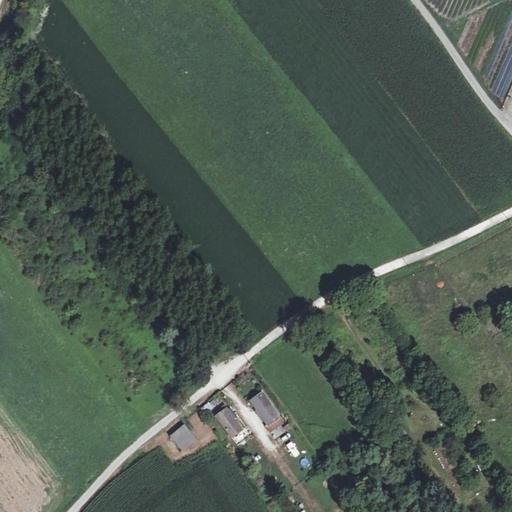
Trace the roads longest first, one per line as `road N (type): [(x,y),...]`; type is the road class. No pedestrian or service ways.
road 1 (track): [(511,214),(362,280),(271,333),(70,511)]
road 2 (unclassified): [(511,132),(414,0)]
